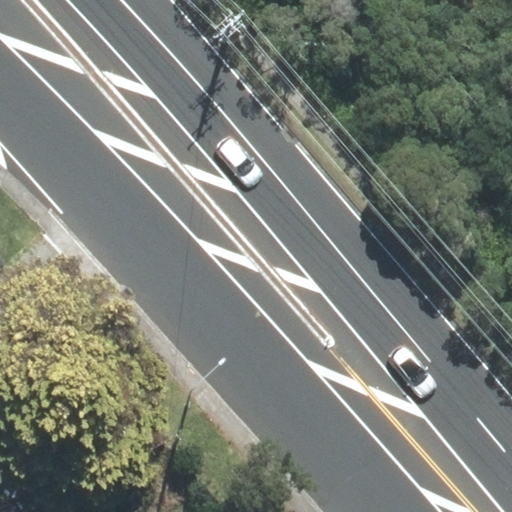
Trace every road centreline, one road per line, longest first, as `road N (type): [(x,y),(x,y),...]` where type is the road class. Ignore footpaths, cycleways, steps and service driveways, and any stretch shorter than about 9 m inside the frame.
road 1 (primary): [(456,486),(234,330),(0,85)]
road 2 (primary): [(96,0),(272,183),(373,332),(456,486)]
